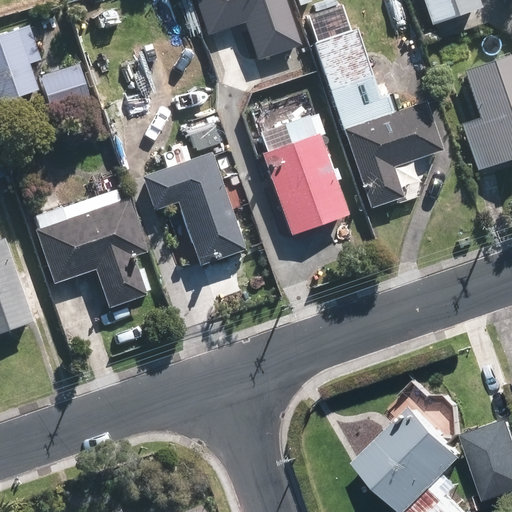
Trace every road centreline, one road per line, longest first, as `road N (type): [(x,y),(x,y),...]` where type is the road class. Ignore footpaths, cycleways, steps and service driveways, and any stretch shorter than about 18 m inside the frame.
road 1 (residential): [(224,380),(511,283)]
road 2 (residential): [(0,452),(224,380)]
road 3 (residential): [(269,511),(224,380)]
